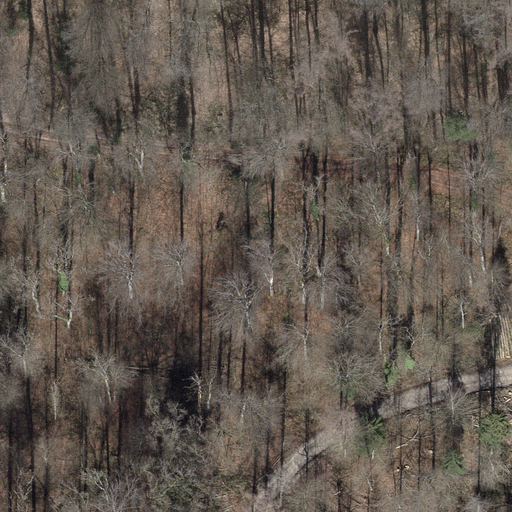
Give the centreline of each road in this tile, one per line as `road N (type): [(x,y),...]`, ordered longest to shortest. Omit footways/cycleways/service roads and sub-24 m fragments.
road 1 (track): [(0,124),(140,150),(406,173),(511,195)]
road 2 (track): [(253,511),(266,477),(337,426),(396,398),(511,373)]
